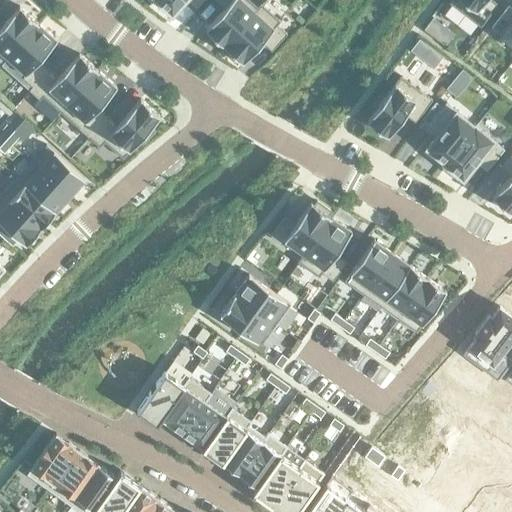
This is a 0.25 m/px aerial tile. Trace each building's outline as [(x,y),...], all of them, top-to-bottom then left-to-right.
[(156,0),(172,13),(184,0),(188,0),(196,6),(201,0),(156,0)] [(215,0),(224,8),(205,29),(224,45),(261,4),(261,3),(257,6),(250,0),(215,0)] [(450,0),(449,2),(480,26),(497,3),(493,0),(450,0)] [(226,47),(223,51),(236,62),(239,59),(243,62),(261,41),(271,50),(286,33),(277,24),(280,20),(261,4),(224,45),(226,47)] [(0,50),(7,57),(38,22),(19,5),(0,26),(0,50)] [(511,8),(508,5),(491,27),(511,43),(511,8)] [(433,17),(424,28),(445,45),(454,33),(433,17)] [(38,22),(7,57),(25,73),(22,77),(32,86),(48,68),(38,60),(57,39),(38,22)] [(32,86),(29,89),(39,98),(42,95),(60,111),(98,69),(79,53),(57,77),(48,68),(32,86)] [(98,69),(60,111),(89,136),(107,116),(98,107),(116,86),(98,69)] [(462,69),(446,88),(456,96),(472,77),(462,69)] [(376,108),(367,120),(388,136),(405,113),(415,121),(432,99),(400,75),(386,94),(382,92),(372,105),(376,108)] [(107,116),(89,136),(99,146),(104,141),(123,157),(139,139),(142,142),(154,129),(150,126),(160,115),(140,98),(117,124),(107,116)] [(435,101),(422,118),(439,131),(426,147),(444,161),(443,162),(444,163),(475,124),(475,123),(474,124),(446,102),(442,106),(435,101)] [(475,124),(444,163),(462,178),(476,161),(486,170),(503,148),(493,140),(494,139),(475,124)] [(14,129),(6,138),(12,144),(20,135),(14,129)] [(6,138),(0,145),(0,148),(4,152),(12,144),(6,138)] [(46,144),(31,161),(69,195),(84,178),(53,150),(46,144)] [(510,175),(492,196),(511,213),(511,212),(511,153),(501,166),(510,175)] [(17,176),(17,177),(55,211),(69,195),(31,161),(30,161),(34,165),(21,179),(17,176)] [(17,177),(2,193),(40,227),(55,211),(17,177)] [(2,193),(0,195),(0,221),(25,244),(40,227),(2,193)] [(283,217),(270,236),(281,243),(284,239),(304,253),(331,216),(328,214),(331,210),(317,200),(314,204),(310,201),(294,224),(283,217)] [(304,253),(298,261),(319,276),(321,272),(332,279),(346,261),(335,253),(351,230),(331,216),(304,253)] [(0,223),(0,233),(3,237),(9,231),(0,223)] [(9,231),(3,237),(12,245),(18,239),(9,231)] [(374,238),(344,280),(362,293),(392,251),(374,238)] [(392,251),(362,293),(380,306),(410,264),(392,251)] [(410,264),(380,306),(398,318),(427,276),(410,264)] [(248,273),(234,294),(271,320),(275,323),(290,303),(286,300),(248,273)] [(427,276),(398,318),(416,331),(422,323),(446,290),(427,276)] [(234,294),(219,314),(257,341),(261,344),(275,323),(271,320),(234,294)] [(477,335),(463,353),(497,378),(511,359),(501,351),(511,336),(511,314),(499,305),(491,316),(488,314),(474,332),(477,335)] [(314,307),(307,317),(313,322),(320,312),(314,307)] [(334,312),(330,318),(340,325),(344,319),(334,312)] [(344,319),(340,325),(349,332),(354,326),(344,319)] [(370,337),(365,344),(375,350),(379,344),(370,337)] [(230,343),(225,350),(235,357),(240,350),(230,343)] [(197,344),(193,351),(202,357),(207,351),(197,344)] [(379,344),(375,350),(385,357),(389,351),(379,344)] [(240,350),(235,357),(245,364),(249,357),(240,350)] [(281,353),(274,363),(281,367),(287,357),(281,353)] [(164,370),(137,409),(156,423),(189,376),(191,374),(172,361),(165,371),(164,370)] [(270,372),(266,378),(275,385),(280,379),(270,372)] [(189,376),(156,423),(157,424),(161,418),(182,432),(211,391),(189,376)] [(280,379),(275,385),(285,392),(290,386),(280,379)] [(211,391),(182,432),(203,447),(202,447),(203,448),(232,406),(236,401),(214,386),(211,391)] [(305,397),(301,403),(310,410),(315,404),(305,397)] [(315,404),(310,410),(320,417),(325,411),(315,404)] [(232,406),(203,448),(204,448),(221,460),(222,461),(251,420),(232,406)] [(334,417),(329,423),(339,430),(343,424),(334,417)] [(251,420),(222,461),(223,461),(240,473),(269,432),(268,432),(265,436),(249,424),(252,420),(251,420)] [(269,432),(240,473),(256,485),(252,491),(253,491),(286,445),(269,432)] [(55,433),(26,473),(49,489),(78,448),(55,433)] [(368,443),(361,453),(371,460),(378,450),(368,443)] [(460,443),(416,506),(424,511),(511,511),(511,483),(484,464),(486,461),(460,443)] [(286,445),(253,491),(272,505),(305,458),(304,457),(304,458),(287,446),(287,445),(286,445)] [(78,448),(49,489),(70,504),(99,464),(78,448)] [(378,450),(371,460),(377,465),(384,455),(378,450)] [(305,458),(272,505),(282,511),(295,511),(319,480),(324,472),(305,458)] [(99,464),(70,504),(81,511),(91,511),(117,476),(116,475),(99,464)] [(397,464),(391,474),(397,479),(404,469),(397,464)] [(117,476),(91,511),(92,511),(94,510),(97,511),(119,511),(140,483),(120,470),(116,475),(117,476)] [(331,474),(304,511),(333,511),(351,488),(332,475),(331,474)] [(140,483),(119,511),(145,511),(157,496),(140,483)] [(351,488),(333,511),(363,511),(369,504),(371,502),(351,488)] [(157,496),(145,511),(172,511),(175,508),(157,496)]
